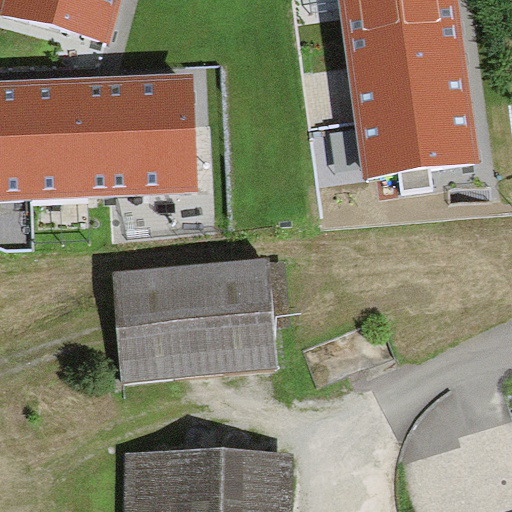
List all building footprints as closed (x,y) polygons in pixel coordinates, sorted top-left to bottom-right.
[(124,0),(4,0),(0,19),(0,23),(111,51),(124,0)] [(481,173),(457,0),(337,0),(363,188),(401,183),(403,197),(435,192),(433,179),(481,173)] [(191,82),(0,92),(0,208),(198,197),(191,82)] [(284,268),(114,284),(124,388),(279,373),(274,330),(290,328),(284,268)] [(294,511),(295,460),(130,459),(129,511),(294,511)]
